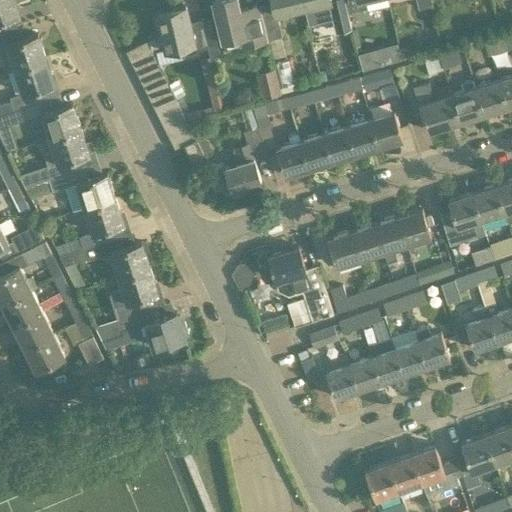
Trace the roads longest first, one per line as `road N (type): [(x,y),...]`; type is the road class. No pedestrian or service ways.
road 1 (residential): [(187,239),(511,139)]
road 2 (residential): [(187,239),(70,0)]
road 3 (residential): [(251,363),(27,404),(0,379)]
road 4 (residential): [(297,456),(511,383)]
road 5 (residential): [(251,363),(187,239)]
